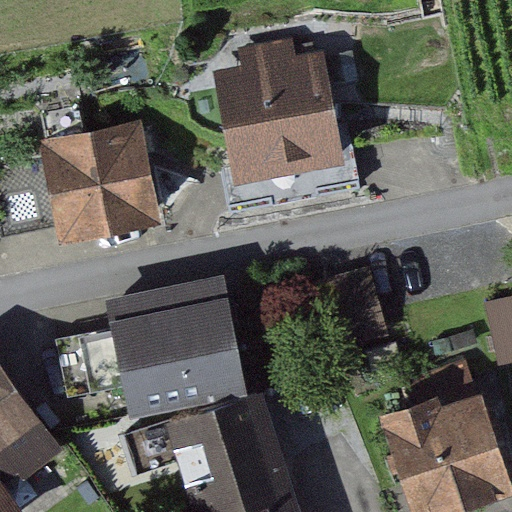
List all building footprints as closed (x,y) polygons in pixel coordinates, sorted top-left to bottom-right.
[(361,158),(331,38),(217,66),(247,186),(361,158)] [(137,133),(47,154),(62,217),(66,235),(156,214),(137,133)] [(47,154),(0,165),(0,201),(7,230),(36,223),(62,217),(47,154)] [(241,377),(223,288),(114,311),(117,321),(129,380),(133,400),(241,377)] [(511,296),(492,299),(502,361),(511,358),(511,296)] [(89,326),(59,332),(70,392),(129,380),(117,321),(89,326)] [(60,446),(0,363),(0,511),(23,511),(4,486),(60,446)] [(461,511),(511,495),(511,445),(491,382),(389,416),(421,511),(461,511)] [(309,511),(274,401),(181,430),(206,511),(309,511)]
